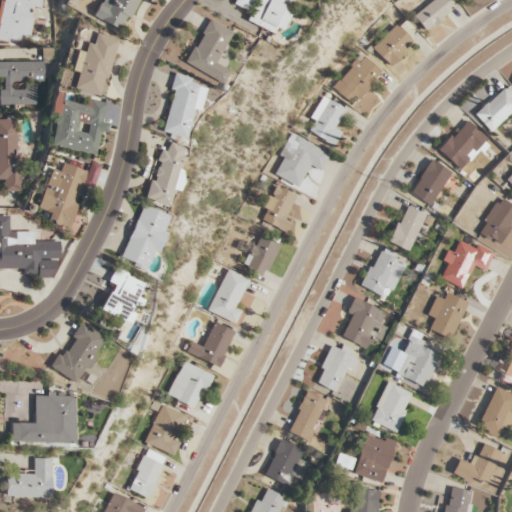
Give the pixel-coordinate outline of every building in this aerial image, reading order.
[(101,0),(93,17),(122,31),(137,0),(101,0)] [(290,0),(235,0),(233,5),(250,13),(246,22),(272,34),(275,28),(282,31),(292,9),(287,7),(290,0)] [(421,30),(456,11),(449,0),(435,0),(412,14),(421,30)] [(232,32),(208,20),(185,64),(222,83),(228,71),(215,64),(232,32)] [(388,66),(413,43),(396,25),(371,48),(388,66)] [(76,51),(71,71),(77,73),(72,91),(102,98),(117,39),(96,34),(93,45),(86,43),(84,53),(76,51)] [(351,106),(382,73),(363,55),(332,88),(351,106)] [(0,62),(0,77),(3,77),(4,90),(0,89),(0,103),(0,107),(37,106),(36,88),(13,89),(12,82),(44,81),(43,62),(0,62)] [(161,132),(171,135),(171,136),(184,139),(192,108),(200,109),(206,88),(190,84),(192,78),(174,73),(169,90),(172,91),(161,132)] [(474,115),(489,132),(511,111),(511,91),(506,85),(474,115)] [(310,119),(315,121),(308,132),(332,146),(341,132),(334,128),(345,110),(324,97),(310,119)] [(94,155),(99,132),(106,133),(107,125),(101,123),(105,103),(84,99),(83,105),(59,100),(50,146),(94,155)] [(0,180),(3,180),(4,192),(19,192),(18,120),(0,120),(0,180)] [(437,151),(460,172),(488,141),(466,120),(437,151)] [(329,155),(292,133),(279,156),(283,158),(274,175),(296,188),(309,166),(319,171),(329,155)] [(143,199),(165,208),(173,191),(175,192),(184,173),(178,170),(186,150),(169,143),(165,152),(160,150),(155,162),(158,163),(143,199)] [(408,193),(429,206),(450,173),(430,160),(408,193)] [(50,170),(37,209),(49,213),(46,222),(67,229),(86,172),(61,163),(58,172),(50,170)] [(286,215),(295,195),(274,186),(264,209),(265,210),(259,224),(284,234),(291,218),(286,215)] [(511,221),(511,205),(499,198),(473,238),(494,251),(511,221)] [(119,261),(146,271),(168,216),(140,205),(119,261)] [(425,215),(406,252),(386,242),(395,223),(398,224),(407,206),(425,215)] [(0,216),(0,269),(22,269),(22,277),(53,276),(53,258),(59,258),(59,242),(33,242),(33,232),(8,233),(8,216),(0,216)] [(263,277),(278,245),(259,236),(244,268),(263,277)] [(439,279),(461,289),(471,266),(484,272),(492,253),(476,245),(475,249),(458,241),(452,254),(446,250),(441,261),(446,264),(439,279)] [(393,259),(395,253),(380,246),(360,287),(379,297),(384,288),(393,291),(405,265),(393,259)] [(248,279),(227,269),(207,310),(233,323),(239,311),(233,308),(248,279)] [(140,281),(113,270),(107,283),(111,284),(99,313),(122,323),(140,281)] [(434,296),(426,316),(432,318),(427,331),(450,340),(465,301),(445,294),(443,300),(434,296)] [(350,316),(340,338),(365,349),(371,337),(380,341),(386,328),(380,325),(385,313),(353,298),(345,314),(350,316)] [(48,367),(75,385),(94,355),(93,354),(104,338),(80,323),(70,338),(73,340),(62,357),(57,354),(48,367)] [(191,342),(186,354),(218,367),(233,331),(213,323),(203,347),(191,342)] [(416,345),(421,334),(411,330),(401,353),(389,347),(380,365),(396,372),(393,379),(422,392),(438,355),(416,345)] [(315,384),(335,393),(346,369),(352,372),(357,360),(349,356),(352,350),(342,346),(340,350),(329,346),(319,369),(321,370),(315,384)] [(511,353),(502,379),(511,383),(511,353)] [(213,375),(183,362),(167,396),(193,408),(201,391),(205,393),(213,375)] [(411,393),(385,382),(369,422),(395,432),(411,393)] [(506,430),(511,417),(511,414),(508,412),(511,403),(511,395),(493,387),(475,428),(496,437),(500,427),(506,430)] [(326,401),(306,391),(286,432),(306,442),(326,401)] [(9,443),(74,444),(75,395),(33,394),(32,423),(9,423),(9,443)] [(145,443),(173,457),(180,443),(172,439),(183,415),(163,405),(145,443)] [(352,475),(382,484),(394,442),(385,439),(384,441),(364,435),(352,475)] [(282,485),(279,491),(288,494),(294,480),(299,482),(307,464),(298,459),(302,450),(279,440),(263,476),(282,485)] [(484,488),(500,452),(482,444),(476,458),(472,456),(468,464),(457,459),(451,472),(484,488)] [(128,490),(147,499),(165,458),(147,450),(128,490)] [(353,459),(338,455),(335,465),(350,469),(353,459)] [(50,459),(33,459),(32,474),(4,474),(4,497),(50,499),(50,459)] [(375,511),(376,490),(351,488),(349,511),(375,511)] [(469,492),(464,511),(440,511),(442,506),(446,506),(450,488),(469,492)] [(278,511),(285,498),(265,489),(260,501),(254,501),(248,511),(278,511)] [(142,511),(144,508),(115,492),(103,511),(142,511)]
